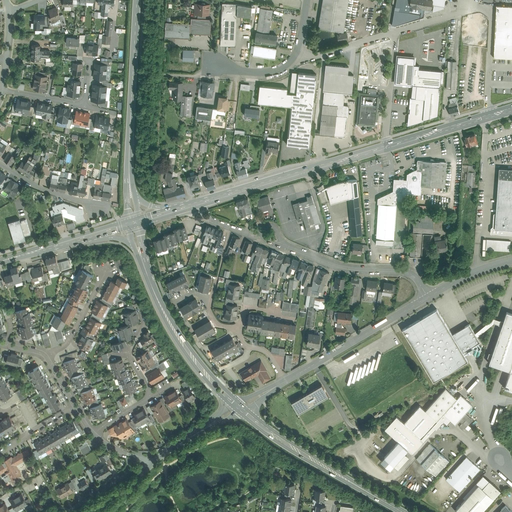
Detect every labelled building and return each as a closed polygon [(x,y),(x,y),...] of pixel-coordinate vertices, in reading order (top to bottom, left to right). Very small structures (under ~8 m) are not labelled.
[(106,0),(98,0),(98,4),(102,4),(101,13),(101,15),(104,15),(106,0)] [(113,0),(106,0),(104,15),(104,18),(107,19),(109,5),(113,5),(113,0)] [(348,0),(322,0),(318,28),(337,31),(343,32),(348,0)] [(400,0),(399,8),(395,7),(394,8),(395,8),(394,21),(400,21),(400,19),(406,19),(406,17),(412,17),(412,14),(415,14),(415,15),(418,15),(421,15),(422,8),(410,6),(410,0),(400,0)] [(432,0),(431,0),(410,0),(410,6),(422,8),(431,10),(432,0)] [(201,4),(195,4),(195,10),(198,11),(198,14),(206,15),(206,11),(209,12),(210,4),(205,4),(205,3),(204,2),(202,2),(201,3),(201,4)] [(237,4),(222,4),(220,46),(235,47),(237,16),(237,4)] [(251,7),(237,4),(237,16),(251,17),(251,12),(252,7),(251,7)] [(511,6),(495,6),(493,57),(511,57),(511,6)] [(56,7),(49,10),(52,17),(51,17),(54,25),(61,23),(59,19),(61,18),(60,16),(56,7)] [(269,10),(260,8),(257,27),(257,30),(257,32),(269,34),(273,10),(269,10)] [(44,15),(35,15),(35,23),(35,28),(39,28),(39,23),(44,23),(44,20),(45,21),(46,17),(44,17),(44,15)] [(197,19),(191,18),(191,24),(190,34),(210,35),(211,19),(206,19),(197,19)] [(191,24),(166,22),(165,37),(190,39),(190,34),(191,24)] [(257,32),(256,32),(255,39),(255,40),(261,41),(276,43),(277,35),(269,34),(257,32)] [(338,35),(337,35),(338,36),(339,35),(340,41),(339,41),(339,42),(348,40),(346,33),(343,34),(338,35)] [(111,36),(103,36),(102,39),(102,46),(110,47),(111,36)] [(79,39),(67,38),(66,44),(70,44),(70,47),(77,47),(77,44),(79,45),(79,39)] [(94,42),(88,41),(88,44),(87,44),(86,54),(97,55),(98,47),(98,46),(97,45),(94,45),(94,42)] [(40,45),(32,45),(32,53),(50,54),(50,51),(40,50),(40,45)] [(276,49),(254,46),(253,56),(275,60),(276,49)] [(50,54),(32,53),(31,60),(39,61),(39,56),(49,57),(50,54)] [(193,53),(184,53),(183,61),(193,61),(193,53)] [(414,58),(398,56),(395,84),(412,85),(413,65),(414,65),(414,58)] [(456,61),(448,61),(446,89),(454,89),(456,61)] [(82,64),(74,63),(73,74),(81,75),(82,64)] [(100,64),(95,64),(94,71),(106,72),(107,65),(100,64)] [(349,67),(326,65),(323,91),(324,91),(344,93),(352,94),(354,75),(348,75),(349,67)] [(441,71),(419,69),(419,65),(414,65),(413,65),(412,85),(416,86),(416,85),(440,87),(441,71)] [(106,72),(94,71),(94,78),(100,78),(106,79),(107,76),(106,76),(106,72)] [(292,72),(290,93),(292,94),(296,94),(298,73),(292,72)] [(317,75),(298,73),(296,94),(292,94),(291,106),(287,145),(298,146),(299,148),(303,146),(309,147),(317,75)] [(39,75),(36,74),(34,81),(46,84),(48,77),(39,75)] [(74,81),(69,80),(68,81),(68,87),(80,89),(80,82),(74,81)] [(46,84),(34,81),(33,89),(45,91),(46,84)] [(183,83),(175,82),(175,83),(170,82),(169,89),(174,89),(173,100),(182,100),(182,96),(183,83)] [(213,83),(203,82),(202,89),(202,93),(203,95),(205,96),(207,94),(212,95),(213,83)] [(102,86),(97,86),(97,85),(93,85),(92,90),(93,90),(93,93),(106,94),(106,87),(102,86)] [(440,87),(416,85),(416,86),(412,85),(411,98),(410,110),(408,109),(408,112),(410,112),(408,124),(423,120),(437,115),(440,87)] [(258,103),(291,106),(292,94),(290,93),(287,93),(287,88),(260,86),(258,103)] [(80,89),(68,87),(67,93),(67,94),(73,95),(79,96),(80,89)] [(344,93),(324,91),(323,104),(338,105),(343,106),(344,93)] [(106,94),(93,93),(92,97),(91,100),(99,101),(105,102),(105,100),(106,94)] [(367,94),(363,94),(362,94),(361,94),(361,97),(361,98),(359,122),(377,124),(377,120),(376,120),(376,119),(377,117),(379,97),(377,97),(377,95),(376,95),(370,95),(367,94)] [(228,96),(218,95),(216,108),(226,109),(228,96)] [(192,96),(182,96),(182,100),(181,115),(191,116),(192,96)] [(21,100),(18,99),(17,104),(16,111),(22,112),(24,100),(21,100)] [(28,101),(24,100),(22,112),(28,114),(29,114),(30,106),(31,102),(28,101)] [(456,101),(453,102),(450,103),(452,107),(448,109),(450,116),(459,113),(457,106),(458,106),(456,101)] [(45,104),(38,103),(37,107),(36,114),(43,115),(45,104)] [(52,105),(45,104),(43,115),(42,116),(50,118),(51,113),(52,105)] [(338,105),(323,104),(319,134),(334,135),(335,125),(337,125),(338,121),(336,121),(337,115),(338,105)] [(343,106),(338,105),(337,115),(347,116),(348,106),(343,106)] [(213,108),(197,106),(195,118),(211,120),(213,108)] [(250,108),(245,107),(244,115),(259,117),(260,109),(250,108)] [(89,113),(77,111),(76,115),(74,123),(75,123),(87,125),(89,118),(89,113)] [(104,116),(97,115),(95,122),(94,127),(95,127),(101,128),(104,116)] [(347,116),(337,115),(336,121),(338,121),(337,125),(335,125),(334,135),(338,136),(338,135),(338,137),(341,137),(342,138),(342,136),(343,136),(345,137),(347,117),(347,116)] [(110,118),(104,116),(101,128),(107,129),(108,130),(109,125),(110,118)] [(466,136),(466,137),(465,137),(466,140),(465,141),(467,147),(468,146),(476,144),(477,143),(474,134),(469,135),(468,135),(467,135),(466,136)] [(279,139),(268,138),(267,141),(267,143),(265,152),(270,153),(271,151),(278,152),(279,139)] [(208,143),(201,142),(200,151),(206,152),(208,143)] [(8,153),(4,160),(11,165),(16,157),(19,151),(15,149),(13,152),(10,150),(8,153)] [(25,164),(22,162),(17,169),(24,173),(33,158),(30,156),(25,164)] [(463,157),(462,171),(467,172),(475,172),(476,166),(471,166),(472,157),(463,157)] [(33,158),(24,173),(31,177),(35,170),(32,168),(35,163),(37,160),(33,158)] [(446,162),(418,160),(417,170),(416,170),(408,175),(407,181),(407,193),(406,193),(407,193),(421,194),(421,186),(444,187),(446,162)] [(230,174),(226,161),(221,162),(223,167),(219,168),(222,176),(230,174)] [(243,169),(240,162),(235,163),(239,178),(247,175),(245,168),(243,169)] [(49,167),(43,166),(42,175),(50,176),(52,170),(49,170),(49,167)] [(511,169),(499,168),(496,213),(511,214),(511,169)] [(79,183),(77,194),(84,196),(86,188),(87,185),(88,180),(83,179),(84,175),(85,175),(86,170),(82,169),(79,183)] [(212,175),(210,169),(207,170),(207,173),(209,179),(208,180),(205,181),(207,189),(216,187),(214,180),(214,179),(213,179),(212,175)] [(52,174),(49,189),(58,191),(59,183),(57,182),(58,175),(61,176),(62,172),(58,171),(57,175),(52,174)] [(64,172),(62,172),(59,183),(58,191),(65,192),(67,184),(66,184),(67,178),(64,178),(63,177),(64,172)] [(475,172),(467,172),(467,183),(474,184),(475,172)] [(196,174),(188,177),(190,186),(199,183),(198,180),(200,180),(198,175),(196,175),(196,174)] [(8,178),(3,186),(5,187),(6,186),(9,182),(10,182),(11,180),(8,178)] [(18,184),(11,180),(10,182),(9,182),(6,186),(4,190),(14,196),(16,194),(18,194),(18,192),(18,191),(19,188),(17,186),(18,184)] [(100,181),(95,180),(94,186),(95,186),(93,198),(101,199),(103,191),(100,191),(101,190),(103,190),(104,187),(100,187),(101,181),(100,181)] [(318,191),(317,192),(318,193),(320,191),(322,190),(324,189),(326,188),(347,181),(347,180),(344,181),(341,181),(337,182),(334,184),(331,185),(327,186),(324,188),(321,190),(318,191)] [(347,181),(326,188),(330,202),(349,197),(348,182),(357,181),(357,182),(357,180),(352,180),(347,180),(347,181)] [(407,181),(395,180),(394,193),(396,193),(406,193),(407,193),(407,181)] [(172,184),(171,181),(168,181),(171,191),(169,191),(168,188),(163,189),(164,193),(167,202),(177,199),(172,184)] [(357,181),(348,182),(349,197),(357,196),(358,196),(357,182),(357,181)] [(79,183),(71,182),(69,193),(77,194),(79,183)] [(184,187),(177,189),(175,183),(172,184),(177,199),(186,196),(184,187)] [(108,186),(107,185),(104,184),(104,187),(103,190),(103,191),(101,199),(110,201),(112,189),(111,189),(107,188),(108,186)] [(391,193),(378,199),(378,204),(395,205),(396,200),(396,193),(394,193),(391,194),(391,193)] [(406,193),(396,193),(396,200),(406,201),(407,193),(406,193)] [(268,196),(257,200),(260,212),(272,208),(268,196)] [(349,197),(352,229),(361,228),(358,196),(357,196),(349,197)] [(247,198),(236,201),(238,206),(235,207),(236,209),(238,209),(241,217),(246,215),(244,207),(250,205),(247,198)] [(303,220),(307,232),(316,229),(309,204),(307,200),(298,203),(303,220)] [(394,230),(393,240),(403,241),(405,210),(407,211),(407,206),(406,206),(406,201),(396,200),(395,205),(378,204),(377,229),(385,229),(394,230)] [(82,210),(63,203),(61,204),(62,209),(64,208),(64,209),(66,209),(67,209),(68,212),(76,215),(78,216),(82,214),(83,214),(82,210)] [(303,220),(298,203),(293,204),(298,221),(303,220)] [(314,203),(309,204),(315,225),(320,223),(314,203)] [(61,204),(53,206),(54,210),(50,211),(52,217),(55,226),(65,223),(62,214),(61,209),(62,209),(61,204)] [(250,205),(244,207),(246,215),(252,214),(250,205)] [(511,214),(496,213),(495,218),(493,218),(493,221),(495,221),(494,229),(500,229),(511,230),(511,214)] [(82,214),(78,216),(76,215),(75,217),(77,223),(84,221),(82,214)] [(427,215),(419,215),(418,221),(413,220),(413,232),(423,233),(433,234),(433,233),(434,234),(434,231),(433,231),(434,218),(434,216),(429,215),(429,214),(427,214),(427,215)] [(442,218),(434,218),(433,231),(434,231),(442,232),(442,218)] [(21,223),(19,219),(18,219),(19,220),(18,221),(10,223),(15,241),(15,242),(20,241),(23,240),(24,239),(25,240),(26,240),(25,236),(26,236),(30,235),(26,220),(21,221),(21,223)] [(491,234),(499,234),(500,229),(494,229),(495,221),(493,221),(493,226),(491,228),(491,234)] [(73,222),(66,224),(68,231),(75,228),(73,222)] [(215,229),(207,226),(203,234),(203,235),(201,241),(205,243),(207,236),(212,238),(215,229)] [(185,227),(179,228),(182,239),(188,237),(187,236),(185,227)] [(179,228),(175,230),(174,230),(174,232),(175,232),(177,240),(182,239),(179,228)] [(361,228),(352,229),(352,231),(350,231),(351,236),(361,235),(361,228)] [(223,232),(215,229),(212,238),(216,239),(213,246),(212,251),(215,252),(217,247),(218,245),(223,232)] [(384,244),(385,229),(377,229),(376,244),(384,244)] [(385,229),(384,244),(393,245),(393,240),(394,230),(385,229)] [(174,232),(169,234),(172,244),(178,243),(177,240),(175,232),(174,232)] [(423,233),(413,232),(411,232),(410,246),(410,256),(421,257),(423,233)] [(169,234),(164,235),(165,238),(167,246),(172,244),(169,234)] [(240,238),(233,236),(226,254),(230,255),(233,247),(236,248),(240,238)] [(439,237),(440,249),(447,248),(446,239),(441,240),(441,237),(439,237)] [(165,238),(159,239),(162,250),(168,248),(167,246),(165,238)] [(159,239),(154,241),(157,251),(162,250),(159,239)] [(403,241),(393,240),(393,245),(393,248),(403,248),(403,241)] [(510,241),(487,240),(486,250),(509,251),(510,241)] [(252,243),(245,241),(242,250),(249,253),(252,243)] [(362,245),(353,244),(352,253),(362,253),(362,251),(362,249),(362,245)] [(223,247),(218,245),(217,247),(215,252),(215,253),(221,255),(223,247)] [(263,247),(257,245),(254,253),(252,256),(255,258),(254,260),(257,261),(263,247)] [(257,261),(257,263),(256,267),(259,268),(261,263),(263,256),(266,257),(269,250),(263,247),(257,261)] [(278,253),(271,251),(268,258),(272,259),(269,266),(272,267),(278,253)] [(272,267),(271,268),(271,269),(274,271),(275,269),(276,270),(277,268),(280,262),(281,263),(284,255),(278,253),(272,267)] [(55,255),(45,258),(50,274),(60,271),(58,263),(55,255)] [(283,264),(287,265),(284,272),(287,273),(292,259),(286,256),(283,264)] [(299,261),(292,258),(292,259),(287,273),(290,274),(292,269),(291,267),(296,268),(299,261)] [(68,260),(61,262),(62,268),(62,270),(70,267),(68,260)] [(307,264),(301,262),(298,269),(302,271),(299,277),(302,278),(304,272),(307,264)] [(313,267),(307,264),(304,272),(310,274),(313,267)] [(89,265),(85,265),(82,270),(92,275),(89,265)] [(17,267),(11,268),(12,274),(15,283),(15,281),(22,279),(21,275),(21,274),(20,274),(19,271),(19,272),(17,267)] [(34,270),(32,270),(33,276),(35,282),(46,279),(48,279),(46,273),(43,274),(43,272),(42,272),(40,268),(34,270)] [(329,273),(320,269),(316,282),(315,282),(318,283),(324,285),(329,273)] [(92,275),(82,270),(76,282),(78,284),(86,288),(88,284),(89,284),(90,283),(89,283),(90,281),(91,281),(91,280),(91,279),(93,275),(92,275)] [(310,274),(304,272),(302,278),(301,284),(305,285),(306,286),(306,285),(310,274)] [(12,274),(4,276),(7,286),(11,285),(10,283),(14,282),(15,284),(15,283),(12,274)] [(184,275),(167,283),(171,291),(172,292),(179,288),(181,288),(181,287),(189,283),(184,275)] [(209,277),(201,275),(201,276),(200,282),(209,285),(211,278),(209,277)] [(345,278),(336,277),(335,283),(335,286),(336,287),(343,288),(345,278)] [(361,278),(351,277),(349,295),(357,296),(358,287),(360,288),(360,284),(361,278)] [(127,282),(118,278),(115,283),(120,286),(124,288),(127,282)] [(377,281),(367,280),(366,289),(376,291),(377,281)] [(115,283),(111,281),(108,286),(117,291),(120,286),(115,283)] [(209,285),(200,282),(198,289),(207,291),(208,291),(209,285)] [(396,284),(384,282),(383,291),(392,292),(393,289),(395,290),(396,284)] [(86,288),(78,284),(71,296),(71,297),(79,301),(82,302),(84,299),(85,298),(85,297),(86,295),(87,294),(87,293),(89,290),(86,288)] [(233,285),(229,284),(228,290),(239,292),(240,286),(233,285)] [(117,291),(108,286),(106,291),(114,296),(117,291)] [(239,292),(228,290),(227,297),(234,298),(238,299),(239,292)] [(114,296),(106,291),(103,297),(111,301),(112,301),(114,296)] [(357,296),(349,295),(348,303),(356,304),(357,296)] [(111,301),(103,297),(101,299),(111,305),(112,305),(114,302),(112,301),(111,301)] [(101,299),(100,299),(99,301),(107,306),(110,308),(111,305),(101,299)] [(195,299),(185,305),(191,314),(201,309),(195,299)] [(99,301),(97,301),(94,306),(105,311),(107,306),(99,301)] [(76,306),(69,302),(69,303),(66,308),(75,312),(78,307),(76,306)] [(291,303),(283,302),(282,305),(282,310),(290,311),(291,303)] [(298,304),(291,303),(290,311),(297,312),(298,304)] [(233,305),(227,304),(227,305),(226,311),(236,313),(237,306),(233,305)] [(191,314),(185,305),(183,307),(182,308),(181,308),(181,309),(186,317),(191,314)] [(105,311),(94,306),(92,311),(93,312),(102,317),(102,316),(105,311)] [(306,326),(313,327),(316,307),(309,306),(306,326)] [(75,312),(66,308),(63,313),(72,318),(75,312)] [(23,309),(14,312),(16,317),(18,316),(28,314),(26,309),(23,309)] [(437,309),(402,330),(407,337),(441,316),(437,309)] [(129,312),(124,314),(125,319),(137,316),(135,310),(129,312)] [(236,313),(226,311),(225,317),(231,318),(235,319),(236,313)] [(102,317),(93,312),(92,315),(100,319),(103,321),(104,318),(102,316),(102,317)] [(351,314),(335,312),(334,321),(350,323),(351,314)] [(511,313),(506,312),(489,364),(510,371),(504,389),(511,391),(511,313)] [(28,314),(18,316),(19,320),(20,322),(31,318),(30,313),(28,314)] [(72,318),(63,313),(61,318),(66,321),(69,323),(72,318)] [(263,316),(249,314),(247,329),(260,331),(262,320),(263,316)] [(61,318),(57,316),(52,325),(61,329),(61,330),(66,321),(61,318)] [(137,316),(125,319),(127,325),(130,324),(139,322),(137,316)] [(441,316),(407,337),(433,381),(468,361),(463,352),(460,347),(472,340),(465,327),(452,335),(441,316)] [(31,318),(20,322),(20,323),(21,327),(31,324),(33,324),(31,318)] [(99,322),(91,318),(88,323),(98,328),(101,323),(99,322)] [(262,320),(260,331),(260,332),(267,333),(269,321),(262,320)] [(210,321),(202,325),(208,335),(215,331),(210,321)] [(275,322),(269,321),(267,333),(274,334),(275,322)] [(282,323),(275,322),(274,334),(280,335),(282,323)] [(98,328),(88,323),(85,328),(93,332),(95,334),(98,328)] [(289,324),(282,323),(280,335),(287,336),(289,324)] [(31,324),(21,327),(19,328),(20,331),(21,333),(32,330),(31,324)] [(120,334),(132,331),(130,324),(127,325),(118,328),(120,334)] [(296,326),(289,324),(287,336),(294,337),(296,326)] [(477,337),(469,324),(465,327),(472,340),(477,337)] [(202,325),(195,329),(196,331),(196,332),(196,333),(197,333),(201,339),(208,335),(202,325)] [(61,329),(55,331),(57,340),(63,338),(61,329)] [(32,330),(21,333),(21,335),(22,338),(25,337),(32,335),(34,335),(32,330)] [(91,335),(83,330),(81,333),(83,334),(92,339),(94,336),(91,335)] [(132,331),(120,334),(122,341),(125,340),(131,339),(129,335),(132,334),(132,331)] [(148,332),(145,333),(146,335),(144,336),(143,337),(144,339),(141,341),(144,346),(147,344),(148,344),(152,342),(151,341),(153,340),(150,335),(148,332)] [(196,333),(191,336),(195,342),(198,340),(199,340),(201,339),(197,333),(196,333)] [(320,335),(309,333),(307,344),(307,345),(307,344),(315,345),(315,346),(318,346),(319,340),(320,335)] [(92,339),(83,334),(80,339),(90,345),(93,339),(92,339)] [(472,340),(460,347),(463,352),(480,342),(477,337),(472,340)] [(232,338),(227,341),(232,350),(238,347),(232,338)] [(90,345),(80,339),(77,345),(88,350),(90,345)] [(122,341),(112,344),(114,350),(119,349),(122,349),(122,347),(126,345),(125,340),(122,341)] [(227,341),(222,344),(227,354),(232,350),(227,341)] [(227,354),(222,344),(217,347),(222,357),(227,354)] [(87,354),(82,351),(80,354),(78,355),(79,357),(84,359),(87,354)] [(142,354),(136,357),(138,360),(139,360),(141,363),(151,357),(151,356),(150,357),(149,355),(150,353),(149,352),(148,351),(142,354)] [(11,355),(8,354),(8,355),(6,362),(11,364),(14,354),(11,353),(11,355)] [(151,357),(141,363),(143,366),(142,367),(144,369),(150,366),(155,363),(155,362),(151,357)] [(65,362),(63,362),(65,366),(65,367),(77,363),(75,358),(73,359),(70,360),(68,361),(65,362)] [(116,360),(110,362),(110,363),(112,369),(124,365),(122,359),(117,361),(117,360),(116,360)] [(261,361),(241,373),(244,378),(246,382),(254,377),(253,377),(257,375),(258,375),(263,382),(270,378),(265,371),(266,370),(261,361)] [(77,363),(65,367),(66,369),(67,373),(77,369),(79,369),(77,363)] [(159,364),(156,367),(157,370),(159,369),(161,372),(164,369),(161,364),(159,364)] [(124,365),(112,369),(114,374),(116,373),(125,370),(124,367),(124,365)] [(34,383),(44,376),(39,366),(28,372),(34,383)] [(157,370),(147,376),(152,384),(164,377),(161,372),(159,369),(157,370)] [(125,370),(116,373),(118,378),(129,375),(129,373),(128,370),(125,370)] [(78,375),(72,377),(72,378),(73,381),(74,383),(85,379),(83,374),(78,375)] [(129,375),(118,378),(119,384),(122,383),(131,380),(130,377),(129,375)] [(44,376),(34,383),(40,392),(41,392),(50,386),(48,382),(48,381),(47,381),(46,379),(47,379),(46,378),(45,378),(44,376)] [(85,379),(74,383),(74,385),(75,388),(77,388),(85,385),(87,384),(85,379)] [(131,380),(122,383),(123,388),(135,385),(135,383),(133,379),(131,380)] [(190,387),(185,381),(182,383),(185,389),(189,387),(190,387)] [(7,383),(0,387),(0,396),(2,400),(13,394),(7,383)] [(135,385),(123,388),(125,394),(137,390),(136,387),(135,385)] [(321,385),(291,403),(298,414),(328,396),(321,385)] [(50,386),(41,392),(44,396),(51,392),(50,390),(52,389),(50,386)] [(185,389),(183,391),(189,401),(195,398),(189,387),(185,389)] [(26,397),(21,389),(15,392),(20,400),(26,397)] [(87,390),(81,392),(81,393),(82,396),(83,398),(94,394),(93,389),(87,390)] [(425,411),(437,421),(443,414),(457,399),(445,389),(425,411)] [(179,396),(175,390),(170,393),(176,404),(181,401),(182,401),(179,396)] [(51,392),(44,396),(47,401),(56,396),(54,393),(53,395),(51,392)] [(176,404),(170,393),(165,397),(168,402),(171,407),(176,404)] [(94,394),(83,398),(83,400),(85,403),(88,402),(96,399),(94,394)] [(457,399),(443,414),(451,421),(455,424),(459,419),(465,413),(472,405),(461,395),(457,399)] [(56,396),(47,401),(50,406),(59,401),(57,402),(56,400),(57,398),(56,396)] [(124,397),(119,400),(122,405),(127,402),(124,397)] [(59,401),(50,406),(53,411),(60,407),(58,404),(60,403),(59,401)] [(163,406),(160,401),(151,407),(150,407),(154,412),(159,421),(169,416),(163,406)] [(98,405),(90,408),(91,411),(92,413),(103,409),(101,404),(98,405)] [(425,411),(420,406),(404,423),(421,439),(423,436),(437,421),(425,411)] [(103,409),(92,413),(92,415),(93,418),(99,416),(105,414),(103,409)] [(148,416),(144,409),(139,412),(145,422),(150,419),(148,416)] [(139,412),(134,415),(135,417),(133,418),(138,426),(140,425),(145,422),(139,412)] [(465,413),(459,419),(463,423),(459,427),(463,430),(472,420),(465,413)] [(451,421),(443,414),(437,421),(423,436),(423,437),(421,439),(424,441),(435,429),(436,429),(444,421),(447,425),(451,421)] [(9,416),(6,418),(4,419),(1,421),(1,422),(8,433),(16,428),(11,419),(9,416)] [(21,425),(16,416),(11,419),(16,428),(21,425)] [(421,439),(404,423),(401,420),(396,416),(385,429),(396,440),(398,441),(412,454),(424,441),(421,439),(423,437),(423,436),(421,439)] [(24,418),(19,421),(22,426),(27,424),(24,418)] [(129,422),(127,419),(121,422),(128,434),(134,431),(129,422)] [(73,421),(70,423),(69,421),(67,422),(74,435),(79,432),(73,421)] [(74,435),(67,422),(65,423),(67,425),(64,427),(70,437),(74,435)] [(121,422),(113,427),(115,430),(110,433),(111,434),(118,436),(119,435),(120,436),(124,437),(128,434),(121,422)] [(64,427),(60,429),(59,426),(58,427),(65,440),(70,437),(64,427)] [(65,440),(58,427),(56,428),(57,431),(54,432),(60,443),(65,440)] [(54,432),(51,434),(50,432),(48,433),(55,446),(60,443),(54,432)] [(55,446),(48,433),(46,434),(48,436),(44,438),(51,449),(55,446)] [(51,449),(44,438),(41,440),(40,438),(38,439),(46,451),(51,449)] [(46,451),(38,439),(37,439),(38,442),(35,443),(38,449),(41,454),(46,451)] [(412,454),(398,441),(381,461),(395,474),(412,454)] [(449,461),(430,444),(416,459),(435,476),(449,461)] [(38,449),(33,452),(37,459),(40,458),(38,456),(41,454),(38,449)] [(2,464),(6,471),(11,479),(12,479),(20,475),(21,473),(19,470),(16,469),(15,467),(13,466),(14,464),(18,462),(20,462),(25,459),(25,458),(27,458),(30,457),(30,455),(28,450),(26,450),(20,454),(19,453),(18,454),(18,455),(12,458),(9,458),(7,459),(6,459),(5,459),(5,460),(3,461),(2,464)] [(107,454),(99,458),(102,462),(103,462),(106,461),(109,466),(112,464),(107,454)] [(466,457),(446,479),(459,491),(480,469),(466,457)] [(106,464),(95,471),(96,473),(94,474),(96,478),(98,477),(100,479),(111,472),(106,464)] [(85,479),(78,483),(76,481),(74,480),(73,481),(72,481),(75,487),(76,489),(78,489),(80,488),(81,490),(82,489),(83,490),(85,489),(85,488),(89,485),(85,479)] [(500,491),(489,481),(482,488),(493,498),(500,491)] [(68,483),(57,490),(62,497),(72,491),(71,489),(68,483)] [(294,485),(283,483),(282,492),(285,493),(290,493),(294,494),(294,490),(293,490),(294,485)] [(482,488),(478,485),(455,511),(456,511),(481,511),(493,498),(482,488)] [(325,491),(314,490),(317,490),(316,499),(315,499),(319,500),(324,500),(325,491)] [(22,494),(16,497),(22,507),(22,508),(27,505),(28,504),(25,500),(22,494)] [(22,507),(16,497),(10,501),(14,507),(16,510),(22,507)] [(285,498),(282,498),(281,505),(290,506),(291,499),(285,498)]
